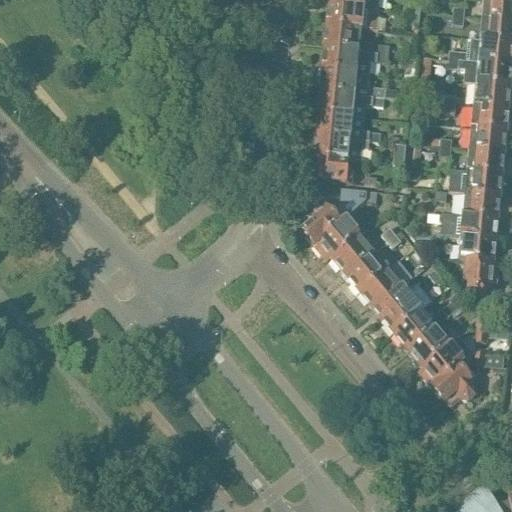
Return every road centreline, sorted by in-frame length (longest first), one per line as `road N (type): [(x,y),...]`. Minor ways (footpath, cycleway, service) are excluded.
road 1 (residential): [(511,432),(426,449),(236,235)]
road 2 (tertiary): [(338,511),(240,383),(169,307)]
road 3 (tertiary): [(169,307),(0,135)]
road 4 (tertiary): [(0,136),(132,337)]
road 5 (residential): [(273,0),(249,210),(236,235)]
road 6 (tertiary): [(132,337),(278,511)]
